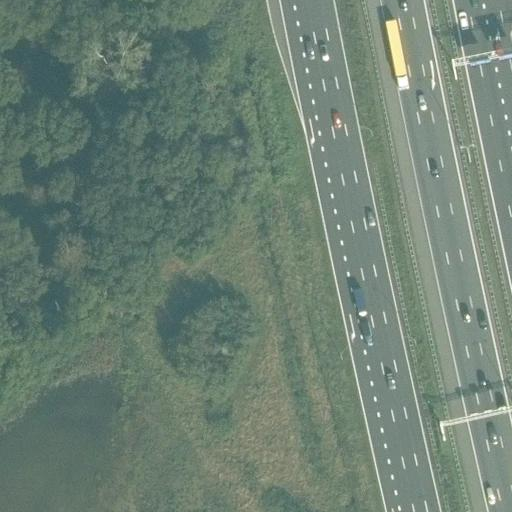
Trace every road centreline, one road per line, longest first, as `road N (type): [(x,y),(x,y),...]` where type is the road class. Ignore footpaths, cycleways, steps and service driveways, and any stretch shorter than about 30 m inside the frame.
road 1 (motorway): [(401,0),(506,511)]
road 2 (trunk): [(312,0),(416,511)]
road 3 (motorway): [(511,138),(484,0)]
